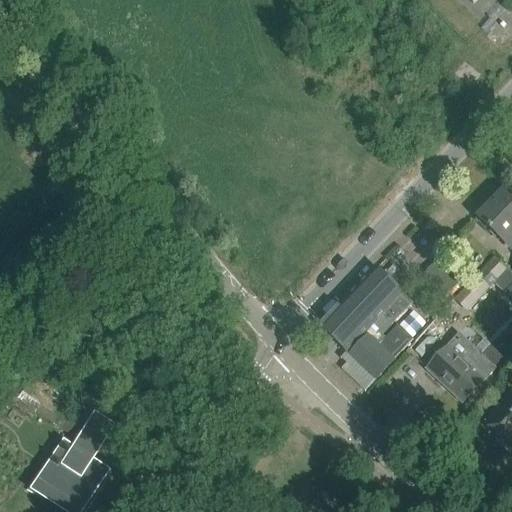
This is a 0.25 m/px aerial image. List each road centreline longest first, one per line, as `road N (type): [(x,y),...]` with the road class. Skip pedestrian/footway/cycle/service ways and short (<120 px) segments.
road 1 (tertiary): [(279,346),(0,26)]
road 2 (unclassified): [(279,346),(304,310),(511,94)]
road 3 (tertiary): [(451,511),(279,346)]
road 4 (unclassified): [(167,511),(279,346)]
